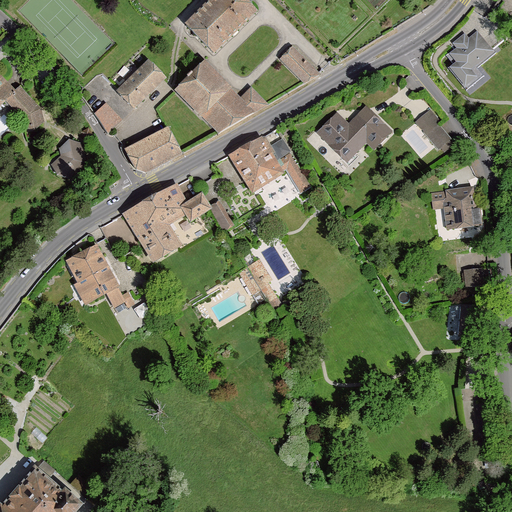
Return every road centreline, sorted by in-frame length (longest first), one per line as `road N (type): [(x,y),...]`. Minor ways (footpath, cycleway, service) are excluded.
road 1 (residential): [(399,44),(486,155),(505,321)]
road 2 (secondary): [(136,193),(399,44)]
road 3 (residential): [(136,193),(78,101),(0,16)]
road 4 (secondary): [(0,309),(56,243),(136,193)]
